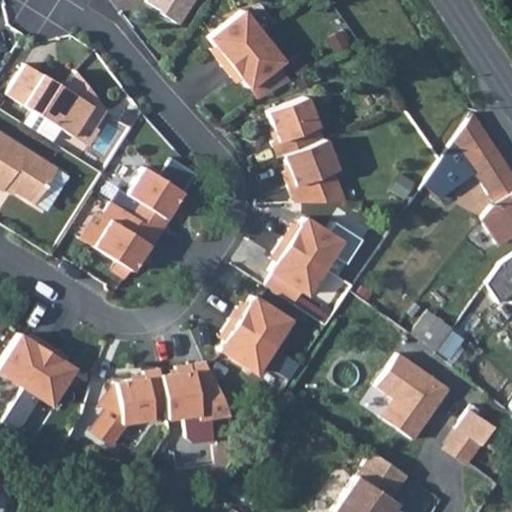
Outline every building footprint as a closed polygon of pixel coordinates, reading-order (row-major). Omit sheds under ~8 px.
[(164,0),(158,11),(172,19),(172,22),(189,32),(209,0),(164,0)] [(270,40),(252,18),(218,45),(229,58),(224,62),(233,72),(270,40)] [(258,95),(292,67),(270,40),(233,72),(243,85),(248,81),(258,95)] [(71,138),(82,145),(93,127),(106,135),(116,118),(84,79),(74,96),(34,72),(15,102),(43,120),(35,133),(63,151),(71,138)] [(279,145),(285,161),(294,157),(323,145),(317,132),(323,129),(310,99),(274,114),(286,143),(279,145)] [(511,194),(511,170),(475,114),(418,197),(426,203),(431,196),(440,204),(476,172),(498,204),(511,194)] [(45,212),(67,177),(0,134),(0,191),(13,199),(16,194),(45,212)] [(291,175),(304,206),(354,207),(340,173),(343,172),(331,142),(323,145),(294,157),(299,172),(291,175)] [(136,201),(150,210),(141,223),(170,241),(179,227),(175,224),(191,198),(153,174),(136,201)] [(511,194),(498,204),(511,225),(511,194)] [(141,223),(120,209),(112,222),(120,227),(103,254),(142,278),(158,252),(161,254),(170,241),(141,223)] [(295,232),(286,245),(328,272),(345,245),(309,221),(300,236),(295,232)] [(306,296),(310,299),(328,272),(286,245),(278,258),(283,261),(274,275),(277,277),(306,296)] [(306,296),(277,277),(269,290),(298,309),(306,296)] [(299,328),(262,304),(253,318),(249,315),(240,328),(281,355),(299,328)] [(412,335),(440,351),(454,324),(426,309),(412,335)] [(236,344),(227,358),(264,382),(281,355),(240,328),(232,341),(236,344)] [(7,378),(29,393),(57,352),(48,346),(45,351),(30,342),(7,378)] [(61,413),(84,376),(70,367),(74,362),(57,352),(29,393),(61,413)] [(386,422),(415,441),(450,390),(399,355),(376,388),(394,400),(399,403),(386,422)] [(180,373),(181,379),(165,381),(164,381),(169,416),(170,424),(201,420),(202,425),(225,422),(232,421),(215,379),(208,380),(198,382),(196,371),(180,373)] [(119,388),(125,428),(156,424),(156,418),(169,416),(164,381),(165,381),(165,375),(149,378),(149,384),(119,388)] [(4,420),(35,438),(53,408),(22,390),(4,420)] [(382,418),(386,422),(399,403),(394,400),(382,418)] [(441,447),(466,466),(496,425),(471,407),(441,447)] [(201,420),(170,424),(172,439),(177,442),(199,439),(203,434),(202,425),(201,420)] [(405,477),(414,482),(426,489),(371,452),(369,454),(399,473),(405,477)] [(371,511),(399,473),(369,454),(330,511),(371,511)] [(399,473),(371,511),(393,511),(398,505),(390,499),(405,477),(399,473)]
